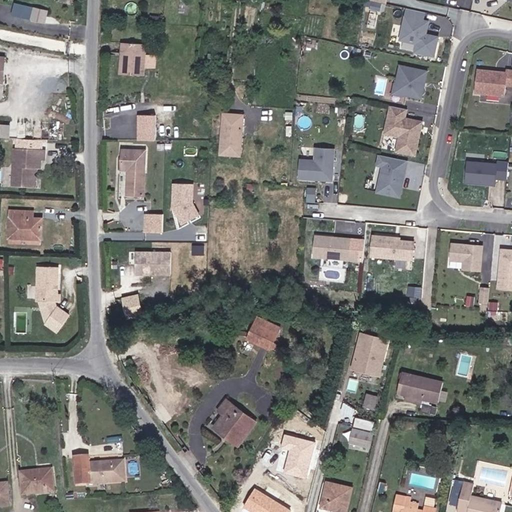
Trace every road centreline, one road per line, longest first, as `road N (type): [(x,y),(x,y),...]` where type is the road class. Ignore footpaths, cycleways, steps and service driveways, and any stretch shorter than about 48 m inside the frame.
road 1 (unclassified): [(93,0),(93,366)]
road 2 (residential): [(511,34),(486,32),(459,49),(433,182),(459,215),(511,220)]
road 3 (unclassified): [(214,511),(110,375),(93,366)]
road 4 (unknown): [(307,511),(356,330)]
